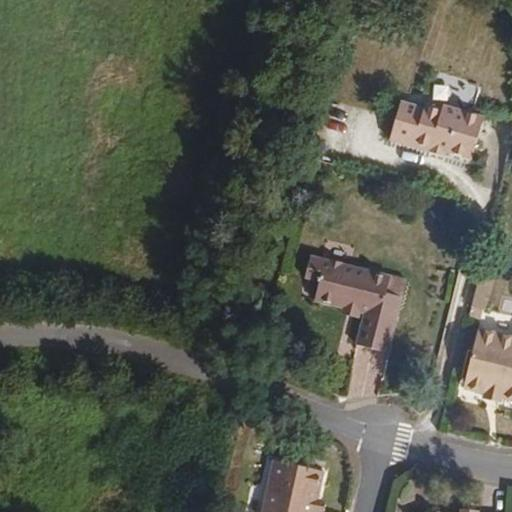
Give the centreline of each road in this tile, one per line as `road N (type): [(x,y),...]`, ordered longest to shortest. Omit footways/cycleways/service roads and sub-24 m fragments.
road 1 (residential): [(386,439),(165,349),(72,335),(0,338)]
road 2 (residential): [(511,466),(386,439)]
